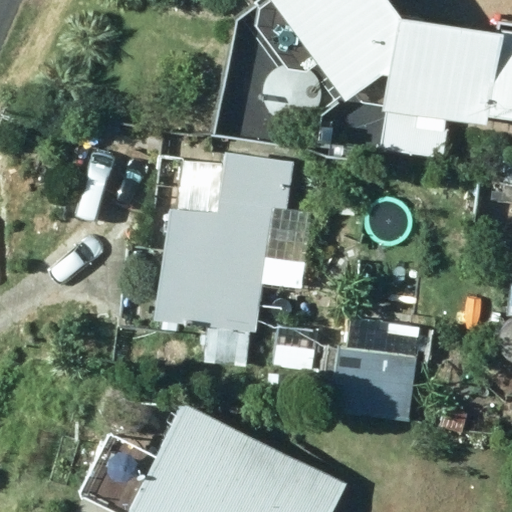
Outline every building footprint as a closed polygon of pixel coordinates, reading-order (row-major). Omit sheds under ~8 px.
[(252,0),(330,108),(372,80),(367,112),(473,129),(475,119),(511,124),(511,35),(485,32),(483,43),(380,26),(360,0),(252,0)] [(154,210),(141,322),(197,327),(193,363),(237,368),(241,333),(249,334),(260,241),(294,247),(298,210),(279,208),(284,162),(211,153),(208,183),(167,179),(163,210),(154,210)] [(511,264),(511,269),(505,268),(500,298),(511,300),(511,264)] [(421,271),(352,266),(346,329),(323,327),(321,351),(311,351),(309,374),(323,376),(320,414),(403,421),(411,320),(417,322),(421,271)] [(292,284),(287,325),(305,327),(310,285),(292,284)] [(252,371),(271,372),(272,359),(252,357),(252,371)] [(106,410),(72,470),(145,511),(328,511),(350,474),(177,375),(144,432),(106,410)]
